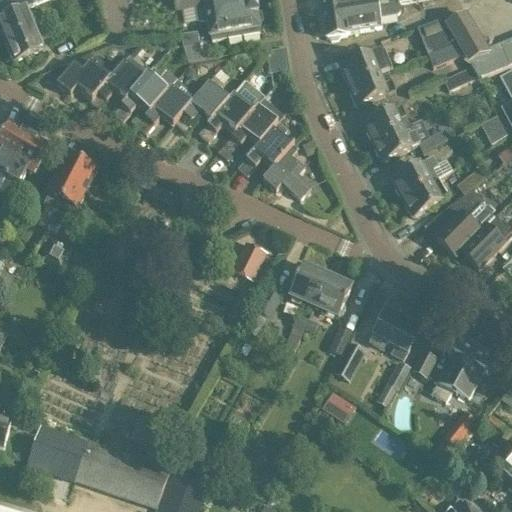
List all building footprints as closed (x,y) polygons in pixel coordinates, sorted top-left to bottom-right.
[(28,58),(3,0),(0,0),(0,36),(12,65),(28,58)] [(51,0),(3,0),(28,58),(43,52),(26,11),(51,0)] [(255,6),(253,0),(174,0),(176,14),(195,11),(204,9),(204,10),(221,8),(221,13),(241,10),(240,9),(255,6)] [(397,0),(343,0),(341,1),(340,0),(330,0),(318,2),(321,19),(398,6),(397,0)] [(256,15),(255,6),(240,9),(241,10),(221,13),(221,8),(204,10),(204,9),(195,11),(197,25),(206,24),(209,40),(210,39),(211,45),(260,37),(258,28),(261,26),(260,17),(256,15)] [(400,14),(398,6),(321,19),(325,42),(327,42),(331,44),(338,43),(340,40),(347,38),(346,36),(381,30),(379,21),(396,18),(400,14)] [(446,28),(456,46),(466,63),(485,53),(465,17),(446,28)] [(456,46),(446,28),(443,22),(416,32),(426,58),(456,46)] [(201,63),(197,35),(179,37),(184,65),(201,63)] [(511,43),(499,47),(485,53),(466,63),(470,70),(476,82),(477,82),(477,83),(480,82),(481,83),(511,70),(511,43)] [(470,70),(466,63),(456,46),(426,58),(432,72),(447,66),(453,78),(470,70)] [(378,78),(387,75),(391,73),(383,52),(340,69),(348,89),(378,78)] [(90,104),(109,82),(99,74),(105,67),(95,58),(93,61),(89,57),(75,63),(74,66),(55,87),(70,99),(76,92),(90,104)] [(109,82),(90,104),(89,106),(98,114),(114,96),(124,105),(149,76),(129,59),(123,66),(109,82)] [(453,78),(442,83),(448,95),(476,82),(470,70),(453,78)] [(153,72),(149,76),(124,105),(112,118),(122,127),(130,117),(137,108),(148,117),(166,95),(157,87),(163,80),(153,72)] [(511,73),(499,81),(511,105),(500,112),(511,134),(511,73)] [(378,78),(348,89),(356,110),(395,95),(387,75),(378,78)] [(178,83),(183,87),(188,81),(182,77),(178,83)] [(208,87),(190,107),(174,128),(183,135),(199,117),(209,125),(227,103),(218,95),(224,88),(214,80),(208,87)] [(170,90),(166,95),(148,117),(136,131),(145,139),(161,120),(172,130),(174,128),(190,107),(180,99),(186,92),(177,84),(170,91),(170,90)] [(227,103),(209,125),(198,138),(208,146),(223,128),(233,137),(256,109),(247,101),(248,100),(238,91),(227,103)] [(484,98),(476,103),(481,112),(489,108),(484,98)] [(263,102),(256,109),(233,137),(216,156),(226,164),(240,149),(247,140),(258,148),(277,127),(278,126),(284,119),(263,102)] [(373,146),(410,129),(400,109),(363,126),(373,146)] [(507,139),(496,119),(480,128),(491,149),(507,139)] [(0,183),(2,185),(29,138),(8,125),(0,138),(0,183)] [(382,166),(418,149),(421,156),(449,144),(444,134),(443,134),(444,135),(428,142),(420,125),(410,129),(373,146),(382,166)] [(291,149),(281,141),(287,134),(278,126),(277,127),(258,148),(245,163),(237,173),(246,181),(262,163),(272,171),(291,149)] [(29,138),(2,185),(0,187),(0,210),(1,211),(11,193),(17,187),(18,187),(26,173),(34,178),(50,150),(29,138)] [(301,148),(306,160),(317,155),(312,143),(301,148)] [(311,191),(298,180),(304,173),(291,161),(296,155),(291,151),(292,150),(291,149),(272,171),(261,184),(275,195),(281,188),(300,204),(311,191)] [(511,155),(508,150),(497,159),(504,169),(511,162),(511,155)] [(46,232),(81,166),(66,158),(45,196),(48,197),(42,208),(45,209),(36,227),(46,232)] [(402,202),(429,187),(438,182),(432,173),(438,170),(432,160),(391,183),(402,202)] [(97,174),(81,166),(46,232),(56,238),(61,229),(63,230),(68,221),(69,222),(74,211),(76,212),(97,174)] [(464,198),(465,197),(471,193),(485,182),(478,173),(457,189),(464,198)] [(429,187),(402,202),(413,220),(448,200),(442,190),(434,195),(429,187)] [(471,193),(465,197),(428,226),(435,234),(439,231),(443,236),(435,243),(454,262),(460,256),(479,235),(466,223),(483,205),(471,193)] [(479,235),(460,256),(478,274),(511,240),(493,221),(479,235)] [(39,249),(33,261),(61,276),(72,254),(50,243),(46,252),(39,249)] [(251,285),(266,257),(248,247),(233,276),(251,285)] [(313,311),(327,280),(302,269),(288,300),(313,311)] [(351,291),(327,280),(313,311),(337,322),(351,291)] [(389,305),(371,338),(373,338),(368,346),(390,358),(402,365),(424,325),(389,305)] [(245,334),(256,340),(265,323),(254,318),(245,334)] [(304,335),(308,323),(298,318),(283,351),(294,354),(304,335)] [(308,323),(304,335),(312,340),(319,327),(308,323)] [(340,360),(348,345),(351,337),(339,331),(328,353),(340,360)] [(450,356),(453,358),(487,378),(489,378),(499,359),(460,337),(450,356)] [(349,385),(365,357),(349,348),(334,377),(349,385)] [(412,375),(425,381),(435,363),(422,356),(412,375)] [(487,378),(453,358),(431,399),(445,407),(452,395),(467,404),(476,387),(481,389),(487,378)] [(33,372),(25,382),(34,389),(42,378),(33,372)] [(394,373),(386,388),(396,393),(397,394),(405,380),(394,373)] [(511,387),(501,401),(511,408),(511,387)] [(344,427),(354,412),(333,398),(323,413),(344,427)] [(465,443),(464,442),(477,426),(464,416),(441,443),(456,455),(465,443)] [(505,451),(507,449),(511,443),(511,436),(492,418),(481,430),(505,451)] [(9,430),(16,432),(18,432),(21,425),(11,422),(11,423),(0,420),(0,451),(3,452),(9,430)] [(39,430),(36,439),(26,470),(74,486),(88,445),(40,428),(39,430)] [(147,511),(156,511),(170,474),(170,473),(88,445),(74,486),(147,511)] [(511,457),(497,474),(511,487),(511,457)] [(455,501),(463,491),(441,470),(432,481),(455,501)] [(170,474),(156,511),(199,511),(208,487),(170,474)] [(469,511),(464,507),(464,508),(457,502),(449,511),(469,511)]
